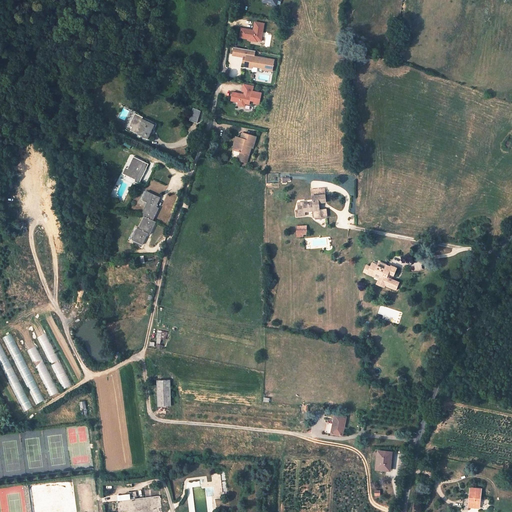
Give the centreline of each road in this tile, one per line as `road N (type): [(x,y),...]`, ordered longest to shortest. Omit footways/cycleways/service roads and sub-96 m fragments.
road 1 (residential): [(232,0),(204,133),(140,354)]
road 2 (tertiary): [(404,511),(430,392),(511,233)]
road 3 (track): [(140,354),(88,378),(58,311)]
